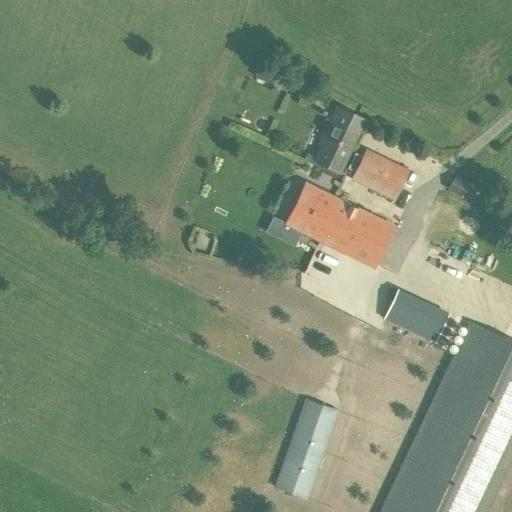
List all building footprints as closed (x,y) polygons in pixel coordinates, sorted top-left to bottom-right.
[(337,107),(318,147),(320,147),(315,156),(308,152),(304,160),(315,165),(317,161),(339,172),(363,120),(337,107)] [(369,146),(352,178),(394,200),(410,166),(369,146)] [(445,188),(467,201),(474,189),(453,176),(445,188)] [(374,267),(394,227),(305,183),(284,223),(374,267)] [(412,235),(446,246),(459,207),(426,196),(412,235)] [(429,332),(439,306),(388,286),(377,311),(429,332)] [(382,511),(480,511),(511,444),(511,340),(470,321),(382,511)] [(339,410),(329,406),(305,398),(288,447),(273,487),(307,499),(322,459),(339,410)]
